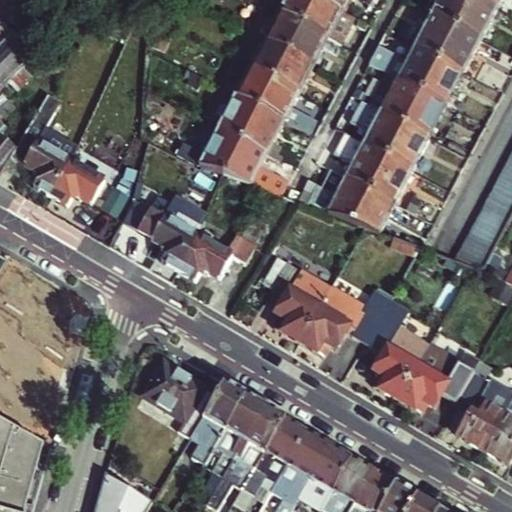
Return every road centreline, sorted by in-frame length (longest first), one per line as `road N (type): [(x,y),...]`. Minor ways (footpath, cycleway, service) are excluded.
road 1 (tertiary): [(505,511),(134,293)]
road 2 (residential): [(134,293),(110,346),(64,511)]
road 3 (residential): [(294,190),(395,0)]
road 4 (residential): [(511,114),(439,254)]
road 5 (tertiary): [(134,293),(0,215)]
